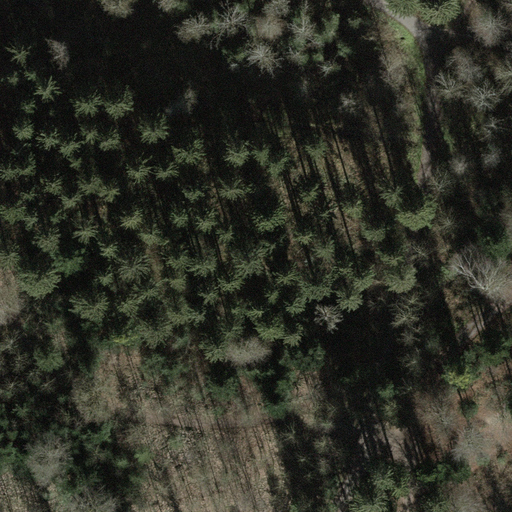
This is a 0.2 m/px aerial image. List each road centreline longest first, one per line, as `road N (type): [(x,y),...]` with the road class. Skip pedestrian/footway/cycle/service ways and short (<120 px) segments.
road 1 (track): [(420,33),(413,167),(365,440)]
road 2 (track): [(0,289),(97,374),(188,415),(365,440)]
road 3 (track): [(365,440),(426,416),(453,366),(511,302)]
